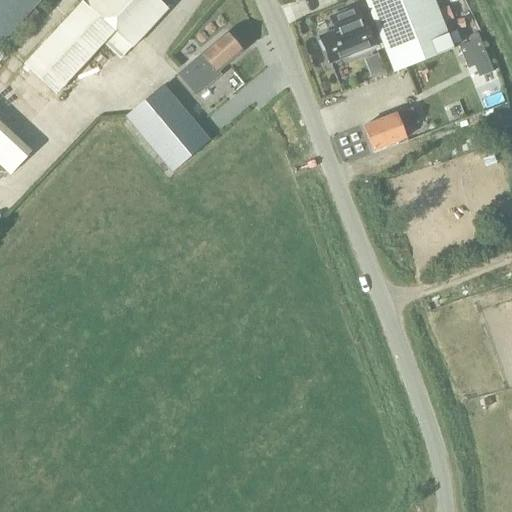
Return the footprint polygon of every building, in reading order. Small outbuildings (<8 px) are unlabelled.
[(0,0),(0,42),(39,0),(0,0)] [(83,0),(23,66),(54,95),(103,43),(120,59),(166,8),(157,0),(83,0)] [(365,0),(393,72),(451,49),(432,0),(365,0)] [(349,57),(373,48),(362,20),(360,21),(355,7),(328,18),(333,31),(318,37),(319,41),(317,42),(320,50),(322,49),(327,62),(348,54),(349,57)] [(187,66),(198,79),(212,68),(216,72),(241,50),(225,32),(187,66)] [(462,43),(474,77),(494,69),(482,35),(462,43)] [(125,116),(170,172),(207,142),(162,86),(125,116)] [(362,127),(367,139),(372,151),(405,138),(402,129),(417,123),(411,108),(396,114),(362,127)] [(0,167),(7,174),(25,155),(0,131),(0,167)] [(445,168),(467,163),(463,148),(441,153),(445,168)]
